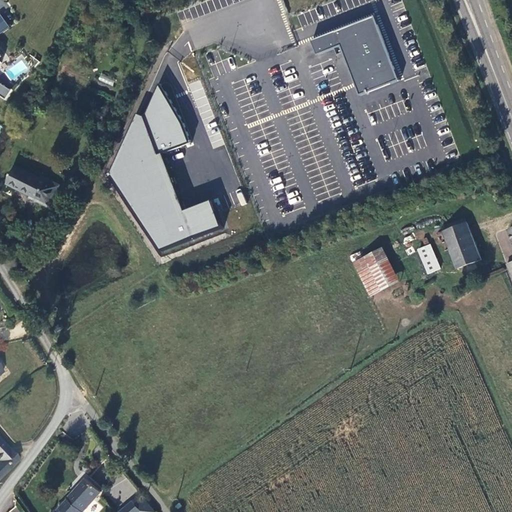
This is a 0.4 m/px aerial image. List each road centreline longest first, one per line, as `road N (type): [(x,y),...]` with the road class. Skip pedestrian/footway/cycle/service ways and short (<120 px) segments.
road 1 (track): [(511,218),(481,231),(492,261),(185,480),(161,508)]
road 2 (unclassified): [(0,265),(57,359),(65,390),(54,422),(0,501)]
road 3 (track): [(64,381),(162,511)]
road 4 (secondary): [(467,0),(511,115)]
